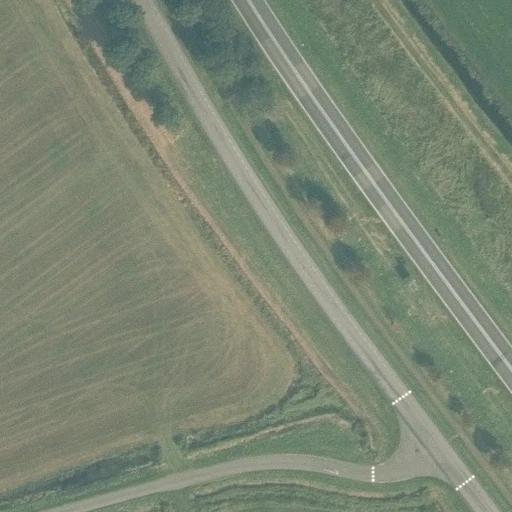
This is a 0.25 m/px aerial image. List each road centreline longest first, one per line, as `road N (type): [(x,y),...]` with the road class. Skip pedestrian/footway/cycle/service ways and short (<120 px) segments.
road 1 (tertiary): [(438,449),(264,210),(142,0)]
road 2 (trunk): [(511,371),(313,105),(246,0)]
road 3 (unclassified): [(67,511),(237,466),(299,463),(385,475),(438,449)]
